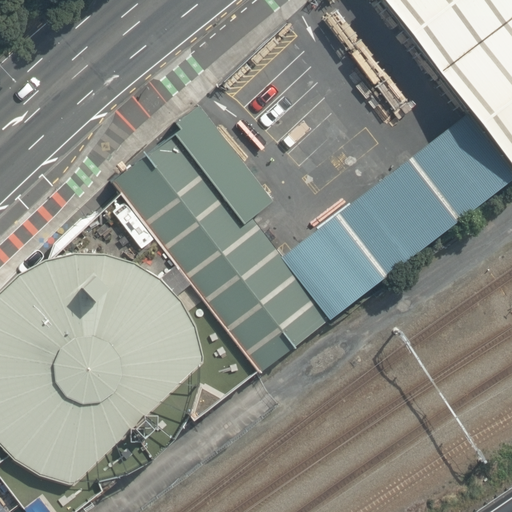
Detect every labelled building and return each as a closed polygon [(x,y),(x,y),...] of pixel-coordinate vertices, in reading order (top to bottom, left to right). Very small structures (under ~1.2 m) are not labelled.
[(511,0),(378,0),(464,114),(511,174),(511,0)] [(254,370),(257,373),(326,319),(279,256),(249,214),(267,200),(196,105),(173,123),(178,129),(109,182),(118,193),(254,370)] [(326,319),(511,180),(511,174),(464,114),(279,256),(326,319)] [(254,370),(118,193),(49,259),(41,260),(13,274),(0,287),(0,481),(23,511),(69,511),(112,479),(124,477),(151,462),(174,441),(182,426),(254,370)] [(0,511),(22,511),(0,482),(0,511)]
